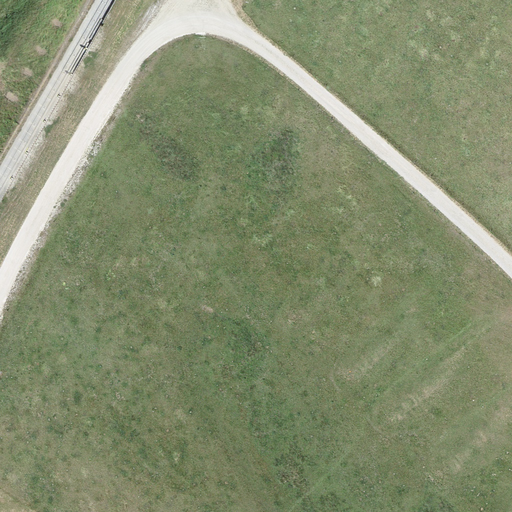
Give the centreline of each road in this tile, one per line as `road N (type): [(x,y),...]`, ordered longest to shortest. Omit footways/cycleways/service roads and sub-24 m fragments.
road 1 (track): [(0,288),(126,73),(154,41),(188,26),(223,30),(281,58),(511,262)]
road 2 (track): [(0,166),(92,0)]
